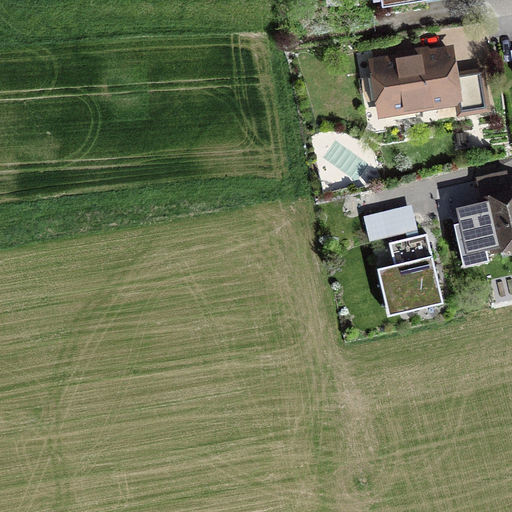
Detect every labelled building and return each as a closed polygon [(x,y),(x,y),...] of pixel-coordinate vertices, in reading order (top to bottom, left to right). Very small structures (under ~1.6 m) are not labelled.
[(379,0),(382,13),(448,2),(447,0),(379,0)] [(457,118),(492,113),(485,69),(459,73),(454,46),(431,50),(428,47),(407,50),(405,54),(368,60),(378,120),(456,108),(457,118)] [(511,183),(510,184),(507,167),(475,174),(476,178),(463,180),(478,247),(488,245),(489,248),(501,245),(502,252),(511,250),(511,183)] [(411,201),(363,213),(369,238),(417,226),(411,201)] [(393,259),(377,263),(389,310),(444,297),(427,230),(388,239),(393,259)]
